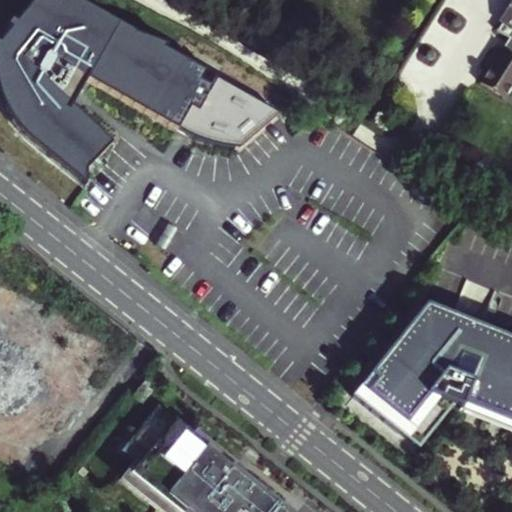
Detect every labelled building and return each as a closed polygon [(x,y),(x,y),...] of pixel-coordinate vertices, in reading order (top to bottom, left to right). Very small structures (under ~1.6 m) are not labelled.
[(59,165),(89,188),(87,175),(112,149),(76,104),(90,81),(183,133),(187,126),(196,131),(192,138),(214,145),(230,147),(240,146),(243,149),(281,113),(169,51),(171,48),(135,33),(76,0),(31,0),(14,21),(11,19),(7,24),(9,27),(0,38),(0,82),(3,93),(23,125),(47,155),(59,165)] [(475,15),(486,22),(489,24),(482,35),(479,33),(472,35),(464,47),(470,51),(460,66),(482,81),(492,66),(506,75),(511,73),(511,35),(509,35),(499,29),(511,8),(511,0),(480,0),(476,6),(479,8),(475,15)] [(486,22),(479,33),(482,35),(489,24),(486,22)] [(183,133),(192,138),(196,131),(187,126),(183,133)] [(174,227),(159,247),(168,254),(183,234),(174,227)] [(434,294),(429,307),(452,316),(457,303),(434,294)] [(511,340),(425,305),(352,397),(418,450),(453,407),(460,410),(459,412),(511,432),(511,340)] [(148,364),(131,384),(140,392),(157,372),(148,364)] [(262,491),(150,401),(125,432),(127,434),(123,438),(139,451),(130,462),(131,462),(126,469),(138,478),(137,479),(176,511),(265,511),(273,502),(261,493),(262,491)] [(273,502),(265,511),(284,511),(286,510),(262,491),(261,493),(273,502)]
